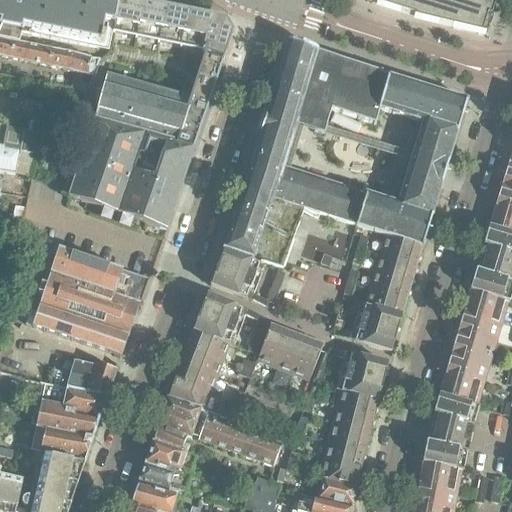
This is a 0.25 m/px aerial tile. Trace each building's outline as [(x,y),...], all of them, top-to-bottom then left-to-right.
[(119,0),(0,0),(0,39),(19,44),(22,35),(99,51),(100,47),(103,47),(104,39),(102,38),(105,25),(113,27),(113,28),(114,28),(119,0)] [(136,39),(143,4),(125,0),(119,0),(114,28),(113,34),(136,39)] [(364,0),(368,1),(386,8),(443,25),(481,34),(486,18),(490,19),(495,0),(364,0)] [(158,43),(165,8),(143,4),(136,39),(158,43)] [(188,13),(165,8),(158,43),(181,48),(188,13)] [(203,52),(210,17),(188,13),(181,48),(203,52)] [(203,52),(205,53),(203,60),(197,75),(216,83),(222,64),(232,32),(225,20),(210,17),(203,52)] [(0,39),(0,40),(0,58),(13,61),(19,44),(0,39)] [(447,166),(448,167),(449,164),(448,163),(456,135),(457,135),(459,129),(458,129),(465,104),(467,105),(467,102),(387,76),(387,77),(382,75),(382,73),(380,72),(379,73),(335,59),(290,43),(290,42),(288,42),(288,44),(289,44),(284,60),(283,59),(282,61),(283,62),(274,90),(273,90),(273,92),(274,92),(266,117),(265,116),(265,119),(266,119),(262,131),(261,130),(260,134),(262,134),(254,158),(253,157),(252,160),(254,160),(245,188),(244,188),(243,191),(244,191),(235,219),(234,218),(233,221),(234,221),(225,249),(224,248),(224,250),(224,251),(224,253),(259,265),(273,269),(275,267),(276,267),(285,270),(305,210),(386,238),(422,250),(423,250),(423,248),(422,247),(431,218),(432,218),(433,215),(432,215),(440,187),(442,188),(442,185),(441,184),(447,166)] [(19,44),(13,61),(32,65),(36,48),(19,44)] [(36,48),(32,65),(50,69),(55,52),(36,48)] [(72,55),(55,52),(50,69),(70,73),(74,56),(72,55)] [(89,60),(74,56),(70,73),(88,76),(91,60),(89,60)] [(194,150),(213,92),(195,85),(190,100),(114,79),(107,77),(95,122),(87,145),(72,189),(69,199),(159,230),(166,232),(173,212),(174,209),(186,174),(194,150)] [(7,128),(3,149),(20,152),(38,156),(41,134),(7,128)] [(0,174),(16,177),(20,152),(3,149),(0,148),(0,174)] [(511,166),(509,166),(508,165),(502,186),(503,186),(511,189),(511,166)] [(511,212),(511,189),(503,186),(502,186),(495,207),(496,207),(511,212)] [(511,235),(511,212),(496,207),(495,207),(495,209),(496,209),(490,229),(511,235)] [(15,208),(10,233),(20,235),(25,210),(15,208)] [(511,235),(490,229),(489,228),(483,248),(484,248),(489,249),(511,256),(511,235)] [(370,240),(362,237),(358,249),(366,252),(370,240)] [(422,250),(386,238),(381,256),(417,267),(422,250)] [(362,264),(366,252),(358,249),(354,261),(362,264)] [(511,270),(511,266),(511,256),(489,249),(489,250),(485,262),(481,275),(507,283),(511,270)] [(121,359),(148,281),(59,251),(32,329),(121,359)] [(248,295),(259,265),(224,253),(211,288),(246,302),(248,295)] [(417,267),(381,256),(375,274),(411,285),(417,267)] [(323,257),(321,265),(320,266),(328,269),(329,267),(332,259),(323,257)] [(150,277),(154,266),(144,263),(140,273),(150,277)] [(285,275),(283,274),(275,271),(272,281),(281,285),(285,275)] [(359,275),(351,273),(348,284),(355,287),(359,275)] [(510,304),(511,296),(511,284),(507,283),(481,275),(477,274),(475,273),(470,293),(471,293),(507,304),(510,304)] [(375,274),(370,291),(406,302),(411,285),(375,274)] [(278,295),(281,285),(272,281),(268,291),(278,295)] [(351,298),(355,287),(348,284),(344,296),(351,298)] [(274,304),(278,295),(268,291),(264,301),(274,304)] [(370,291),(364,309),(401,320),(406,302),(370,291)] [(501,324),(507,304),(471,293),(465,313),(501,324)] [(229,345),(240,316),(243,311),(207,297),(194,332),(229,345)] [(401,320),(364,309),(354,342),(390,354),(401,320)] [(344,323),(347,313),(340,311),(336,321),(344,323)] [(495,345),(501,324),(465,313),(464,312),(458,332),(457,334),(459,334),(495,345)] [(341,333),(344,323),(336,321),(333,331),(341,333)] [(262,335),(266,325),(257,322),(253,332),(262,335)] [(274,369),(288,333),(271,327),(257,363),(274,369)] [(223,362),(229,345),(194,332),(188,349),(223,362)] [(258,345),(262,335),(253,332),(250,342),(258,345)] [(288,333),(274,369),(292,376),(305,340),(288,333)] [(489,366),(495,345),(459,334),(457,334),(451,355),(452,356),(489,366)] [(305,340),(292,376),(309,382),(322,346),(305,340)] [(255,355),(258,345),(250,342),(246,351),(255,355)] [(217,379),(223,362),(188,349),(181,366),(217,379)] [(330,365),(333,356),(325,353),(322,362),(330,365)] [(482,388),(489,366),(452,356),(451,355),(445,377),(446,377),(482,388)] [(342,390),(379,400),(388,365),(351,356),(342,390)] [(252,373),(255,366),(243,361),(240,369),(252,373)] [(326,373),(330,365),(322,362),(319,370),(326,373)] [(92,368),(74,363),(71,376),(110,388),(116,371),(115,371),(114,371),(110,370),(97,366),(97,367),(93,366),(92,368)] [(211,396),(217,379),(181,366),(175,383),(211,396)] [(249,381),(252,373),(240,369),(237,376),(249,381)] [(323,382),(326,373),(319,370),(316,379),(323,382)] [(107,400),(110,388),(71,376),(53,371),(49,387),(68,392),(68,391),(90,396),(90,395),(107,400)] [(476,408),(482,388),(446,377),(440,397),(476,408)] [(204,413),(211,396),(175,383),(168,401),(200,411),(204,413)] [(99,422),(107,400),(90,395),(90,396),(68,391),(68,392),(49,387),(41,384),(36,402),(40,403),(36,429),(29,452),(45,456),(45,455),(75,462),(85,465),(93,442),(99,422)] [(321,387),(313,384),(309,396),(316,398),(321,387)] [(342,390),(338,408),(374,418),(379,400),(342,390)] [(240,407),(244,395),(236,392),(232,404),(240,407)] [(312,410),(316,398),(309,396),(304,407),(312,410)] [(474,426),(479,408),(476,408),(440,397),(439,396),(433,416),(434,416),(439,418),(465,425),(473,428),(474,426)] [(200,411),(168,401),(164,413),(170,415),(170,417),(195,426),(202,429),(202,427),(196,426),(200,411)] [(235,419),(240,407),(232,404),(227,416),(235,419)] [(509,418),(511,406),(502,404),(500,416),(509,418)] [(338,408),(333,426),(370,435),(374,418),(338,408)] [(170,415),(164,413),(158,431),(157,433),(189,445),(190,443),(192,437),(198,439),(202,429),(195,426),(170,417),(170,415)] [(207,413),(202,427),(202,429),(198,439),(197,443),(212,449),(223,419),(207,413)] [(307,420),(301,418),(300,418),(296,433),(304,435),(307,420)] [(459,451),(465,425),(439,418),(432,446),(459,451)] [(237,423),(223,419),(212,449),(227,454),(236,430),(235,429),(237,423)] [(370,435),(333,426),(328,444),(365,453),(370,435)] [(250,435),(236,430),(227,454),(242,459),(250,435)] [(157,433),(153,445),(185,456),(189,445),(157,433)] [(300,449),(304,435),(296,433),(292,447),(300,449)] [(265,440),(250,435),(242,459),(257,464),(265,440)] [(282,446),(265,440),(257,464),(274,470),(282,446)] [(328,444),(324,462),(360,471),(365,453),(328,444)] [(185,456),(153,445),(146,466),(178,476),(185,456)] [(467,453),(459,451),(432,446),(427,445),(426,445),(422,464),(423,465),(461,472),(463,472),(467,454),(467,453)] [(2,450),(0,456),(0,457),(11,461),(12,453),(2,450)] [(73,498),(74,496),(81,475),(81,474),(82,475),(82,473),(85,465),(75,462),(45,455),(45,456),(31,511),(68,511),(73,500),(74,499),(73,498)] [(297,460),(289,458),(286,471),(294,473),(297,460)] [(360,471),(324,462),(319,480),(323,481),(356,489),(360,471)] [(457,492),(461,472),(423,465),(420,485),(457,492)] [(178,476),(146,466),(139,484),(183,498),(189,481),(177,477),(178,476)] [(283,484),(286,471),(280,469),(276,482),(283,484)] [(15,511),(22,482),(0,476),(0,511),(15,511)] [(488,481),(479,479),(477,491),(485,493),(488,481)] [(501,493),(503,481),(494,479),(492,491),(501,493)] [(256,480),(243,510),(250,511),(273,511),(279,488),(256,480)] [(356,489),(323,481),(318,501),(352,510),(356,489)] [(434,511),(453,511),(457,492),(420,485),(418,485),(414,508),(415,508),(434,511)] [(137,489),(131,506),(150,511),(178,511),(181,504),(137,489)] [(483,505),(485,493),(477,491),(474,504),(483,505)] [(499,505),(501,493),(492,491),(490,504),(499,505)] [(298,507),(296,511),(351,511),(352,510),(318,501),(313,500),(304,497),(298,507)]
